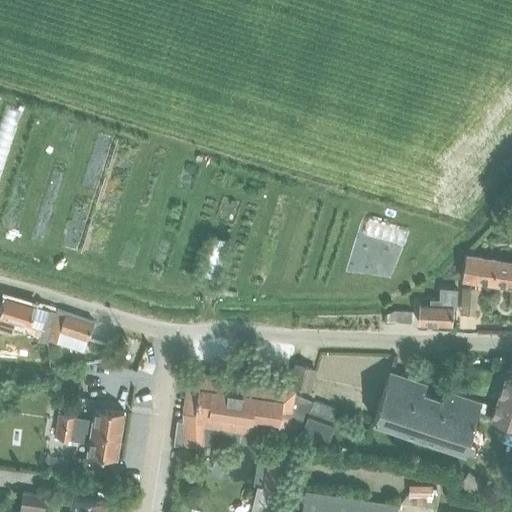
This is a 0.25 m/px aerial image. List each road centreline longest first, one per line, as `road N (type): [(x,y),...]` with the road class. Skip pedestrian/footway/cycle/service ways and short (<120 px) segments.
road 1 (residential): [(511,345),(172,332)]
road 2 (residential): [(148,511),(172,332)]
road 3 (residential): [(172,332),(0,283)]
